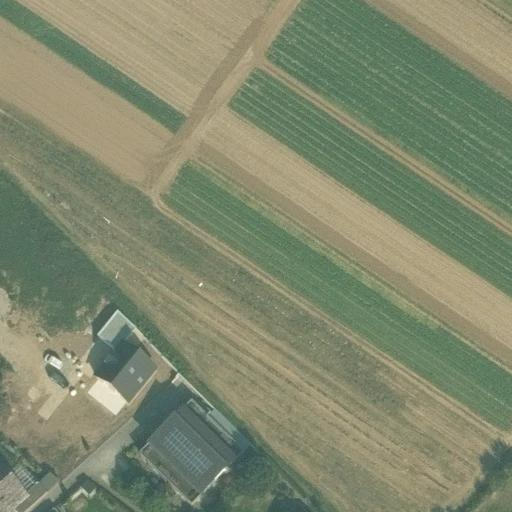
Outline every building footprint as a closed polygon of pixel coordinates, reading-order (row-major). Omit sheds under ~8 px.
[(117,315),(97,339),(116,354),(122,346),(123,347),(136,331),(117,315)] [(116,354),(95,379),(128,405),(155,373),(123,347),(122,346),(116,354)] [(243,455),(191,405),(165,431),(217,482),(243,455)] [(217,482),(165,431),(139,458),(191,508),(217,482)] [(0,511),(11,511),(12,511),(26,499),(25,498),(0,470),(0,511)] [(51,474),(40,487),(49,494),(59,481),(51,474)] [(38,486),(25,498),(26,499),(12,511),(28,511),(47,496),(38,486)]
